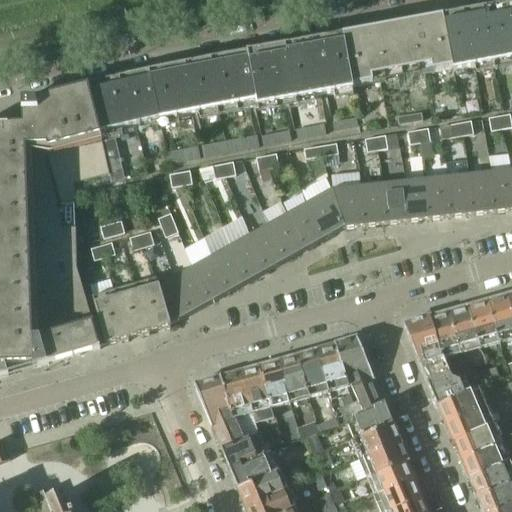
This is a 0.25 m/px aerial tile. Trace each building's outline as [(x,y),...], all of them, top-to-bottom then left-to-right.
[(511,62),(511,5),(485,11),(495,66),(511,62)] [(495,66),(485,11),(442,19),(452,71),(452,74),(495,66)] [(412,25),(392,29),(400,74),(430,68),(431,74),(452,71),(442,19),(421,23),(412,27),(412,25)] [(372,33),(372,35),(362,33),(341,37),(351,89),(372,85),(371,80),(400,74),(392,29),(372,33)] [(341,37),(285,48),(295,103),(352,92),(351,89),(341,37)] [(245,55),(254,104),(255,110),(295,103),(285,48),(245,55)] [(254,104),(245,55),(198,64),(209,113),(254,104)] [(209,113),(198,64),(187,66),(148,74),(159,123),(209,113)] [(159,123),(148,74),(89,87),(100,137),(101,142),(160,128),(159,123)] [(75,271),(74,193),(74,185),(109,176),(101,142),(100,137),(89,87),(30,102),(20,102),(21,126),(0,127),(0,367),(32,366),(33,369),(37,368),(37,369),(100,351),(75,271)] [(420,115),(408,117),(410,125),(422,123),(420,115)] [(398,127),(410,125),(408,117),(397,119),(398,127)] [(509,117),(498,119),(501,131),(511,129),(509,117)] [(498,119),(488,120),(490,133),(501,131),(498,119)] [(355,120),(332,125),(333,133),(357,128),(355,120)] [(470,123),(460,125),(462,138),(472,136),(470,123)] [(460,125),(450,127),(452,139),(462,138),(460,125)] [(325,136),(323,128),(296,134),(297,142),(325,136)] [(427,131),(417,132),(419,145),(429,143),(427,131)] [(417,132),(407,134),(409,147),(419,145),(417,132)] [(289,135),(261,141),(262,149),(290,143),(289,135)] [(385,138),(374,140),(377,152),(387,150),(385,138)] [(366,154),(377,152),(374,140),(364,141),(366,154)] [(257,141),(201,152),(203,160),(258,149),(257,141)] [(335,146),(319,149),(321,161),(337,159),(335,146)] [(319,149),(303,151),(305,164),(321,161),(319,149)] [(166,159),(167,167),(199,161),(198,153),(166,159)] [(275,156),(265,158),(268,171),(278,169),(275,156)] [(265,158),(255,160),(258,173),(268,171),(265,158)] [(232,165),(222,167),(224,179),(235,177),(232,165)] [(222,167),(212,168),(214,181),(224,179),(222,167)] [(189,173),(179,175),(181,187),(191,186),(189,173)] [(511,194),(508,173),(490,174),(494,215),(511,212),(511,194)] [(490,174),(468,177),(473,217),(494,215),(490,174)] [(179,175),(168,177),(171,189),(181,187),(179,175)] [(335,189),(360,185),(359,175),(334,178),(335,189)] [(468,177),(447,179),(451,219),(473,217),(468,177)] [(447,179),(425,181),(430,222),(451,219),(447,179)] [(306,200),(331,191),(327,180),(302,189),(306,200)] [(425,181),(404,184),(408,224),(430,222),(425,181)] [(404,184),(382,186),(387,226),(408,224),(404,184)] [(382,186),(361,188),(365,229),(387,226),(382,186)] [(361,188),(331,191),(344,231),(365,229),(361,188)] [(331,191),(305,206),(325,241),(344,231),(331,191)] [(305,206),(286,217),(306,252),(325,241),(305,206)] [(157,221),(159,225),(161,231),(174,226),(170,216),(157,221)] [(286,217),(267,227),(287,263),(306,252),(286,217)] [(120,223),(110,226),(113,239),(124,236),(120,223)] [(99,229),(103,241),(113,239),(110,226),(99,229)] [(174,226),(161,231),(165,240),(178,235),(174,226)] [(267,227),(248,238),(268,273),(287,263),(267,227)] [(149,234),(139,237),(142,250),(153,246),(149,234)] [(139,237),(128,240),(132,252),(142,250),(139,237)] [(248,238),(229,248),(249,284),(268,273),(248,238)] [(111,245),(100,248),(104,260),(114,258),(111,245)] [(100,248),(90,251),(93,263),(104,260),(100,248)] [(229,248),(209,260),(229,295),(249,284),(229,248)] [(209,260),(191,270),(208,306),(229,295),(209,260)] [(191,270),(173,280),(188,318),(208,306),(191,270)] [(156,280),(134,287),(148,334),(163,330),(164,332),(169,331),(169,329),(170,328),(158,288),(156,280)] [(173,280),(158,288),(170,328),(188,318),(173,280)] [(134,287),(113,293),(127,341),(143,336),(143,338),(148,337),(148,334),(134,287)] [(113,293),(91,299),(105,347),(122,342),(123,344),(128,343),(127,341),(113,293)] [(511,321),(505,297),(486,303),(499,346),(511,341),(511,321)] [(486,303),(467,308),(479,351),(499,346),(486,303)] [(467,308),(448,314),(460,357),(479,351),(467,308)] [(448,314),(429,319),(441,362),(446,361),(460,357),(448,314)] [(408,324),(404,332),(427,387),(453,376),(446,361),(441,362),(429,319),(429,318),(408,324)] [(334,345),(334,346),(347,388),(350,387),(372,378),(358,344),(351,341),(334,345)] [(334,346),(316,351),(328,393),(347,388),(334,346)] [(316,351),(297,357),(309,399),(328,393),(316,351)] [(297,357),(278,362),(290,404),(309,399),(297,357)] [(278,362),(258,368),(271,410),(290,404),(278,362)] [(258,368),(239,373),(251,416),(271,410),(258,368)] [(494,369),(486,371),(490,384),(499,381),(494,369)] [(251,416),(239,373),(221,379),(233,421),(251,416)] [(471,391),(468,386),(462,388),(459,380),(454,379),(453,376),(427,387),(436,406),(471,391)] [(233,421),(221,379),(220,379),(219,378),(199,384),(195,391),(211,429),(233,421)] [(382,403),(372,378),(350,387),(357,404),(360,412),(382,403)] [(483,409),(475,390),(471,391),(436,406),(443,425),(483,409)] [(382,403),(360,412),(351,416),(348,421),(349,423),(350,425),(346,427),(351,440),(391,424),(382,403)] [(360,412),(357,404),(340,410),(345,425),(349,423),(348,421),(351,416),(360,412)] [(483,409),(443,425),(451,444),(452,444),(491,428),(483,409)] [(251,416),(233,421),(211,429),(220,451),(242,442),(247,440),(257,435),(251,416)] [(334,419),(316,427),(319,435),(337,427),(334,419)] [(319,435),(316,427),(314,423),(295,431),(300,442),(305,439),(315,436),(319,435)] [(391,424),(351,440),(349,441),(357,461),(399,443),(391,424)] [(493,427),(491,428),(452,444),(460,462),(500,445),(493,427)] [(323,454),(315,436),(305,439),(307,443),(314,458),(323,454)] [(242,442),(220,451),(228,470),(262,457),(256,443),(249,446),(247,440),(242,442)] [(0,442),(0,466),(9,462),(1,442),(0,442)] [(399,443),(357,461),(365,480),(406,463),(407,463),(399,443)] [(500,445),(460,462),(467,480),(508,464),(500,445)] [(331,465),(327,454),(319,458),(323,469),(331,465)] [(262,457),(228,470),(236,488),(275,472),(268,455),(262,457)] [(406,463),(365,480),(372,498),(414,481),(406,463)] [(511,472),(508,464),(467,480),(475,499),(511,483),(511,472)] [(275,472),(236,488),(244,508),(285,491),(276,471),(275,472)] [(325,486),(321,477),(315,480),(312,481),(317,492),(326,489),(325,486)] [(414,481),(372,498),(378,511),(391,511),(422,500),(414,481)] [(333,483),(325,486),(326,489),(328,495),(336,492),(333,483)] [(511,483),(475,499),(480,511),(495,511),(511,505),(511,483)] [(67,511),(61,496),(57,497),(53,489),(31,498),(37,511),(67,511)] [(285,491),(244,508),(245,511),(289,511),(293,511),(285,491)] [(338,511),(344,510),(336,492),(328,495),(329,496),(333,506),(335,511),(338,511)] [(329,496),(317,502),(322,511),(333,506),(329,496)] [(426,511),(422,500),(391,511),(426,511)]
